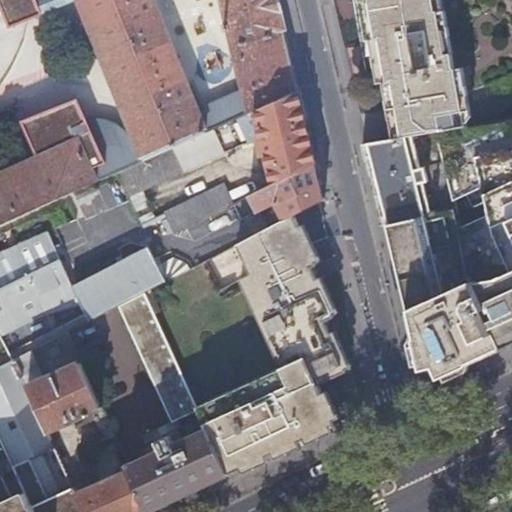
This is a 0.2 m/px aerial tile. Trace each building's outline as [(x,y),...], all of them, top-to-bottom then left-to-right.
[(0,0),(0,226),(117,174),(141,163),(183,144),(213,131),(216,129),(244,117),(253,113),(298,93),(275,0),(44,0),(39,2),(37,0),(0,0)] [(368,90),(383,87),(393,140),(411,137),(435,133),(467,129),(459,85),(456,85),(451,54),(446,55),(438,11),(436,12),(434,0),(353,0),(362,43),(359,44),(364,67),(368,90)] [(298,93),(253,113),(259,135),(255,137),(260,156),(264,155),(272,186),(315,164),(312,149),(304,117),(303,115),(298,93)] [(511,121),(467,129),(435,133),(453,210),(469,274),(501,349),(511,344),(511,121)] [(224,153),(213,131),(183,144),(141,163),(117,174),(128,197),(224,153)] [(419,169),(411,137),(393,140),(361,145),(371,186),(381,226),(385,226),(435,214),(434,211),(429,212),(422,184),(427,183),(423,168),(419,169)] [(272,186),(248,198),(255,212),(273,203),(282,221),(294,215),(324,200),(322,192),(315,164),(272,186)] [(175,236),(233,206),(223,185),(164,213),(175,236)] [(238,203),(233,206),(175,236),(71,289),(58,263),(0,290),(0,367),(9,363),(0,342),(0,337),(78,304),(87,322),(116,307),(145,292),(163,283),(154,266),(246,219),(238,203)] [(469,274),(453,210),(435,214),(385,226),(391,251),(396,273),(422,378),(430,381),(438,385),(473,369),(474,365),(473,362),(484,357),(501,349),(469,274)] [(200,414),(209,433),(228,475),(242,469),(269,457),(296,444),(323,432),(337,425),(318,385),(347,372),(328,331),(324,322),(334,318),(322,292),(314,275),(311,267),(316,264),(309,248),(294,215),(282,221),(236,245),(250,274),(239,279),(280,367),(197,406),(200,414)] [(197,406),(145,292),(116,307),(171,428),(200,414),(197,406)] [(67,333),(16,359),(50,433),(71,423),(75,430),(88,424),(92,431),(99,428),(105,442),(115,438),(67,333)] [(85,511),(77,493),(50,433),(16,359),(9,363),(0,367),(0,439),(24,490),(34,511),(85,511)] [(127,465),(129,469),(148,511),(228,475),(209,433),(184,444),(178,432),(170,436),(167,430),(154,436),(161,449),(127,465)] [(85,451),(76,455),(86,477),(95,473),(85,451)] [(85,511),(148,511),(129,469),(77,493),(85,511)] [(0,511),(34,511),(24,490),(0,500),(0,511)]
